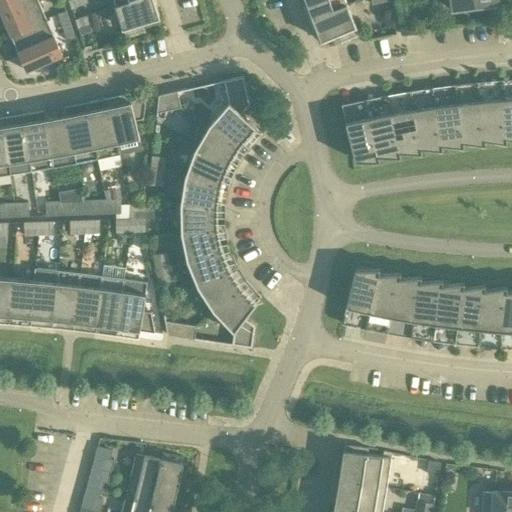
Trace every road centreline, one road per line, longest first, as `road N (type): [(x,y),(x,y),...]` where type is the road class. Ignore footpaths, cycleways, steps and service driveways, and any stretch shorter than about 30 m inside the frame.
road 1 (residential): [(261,434),(235,441),(60,419),(33,400),(0,397)]
road 2 (residential): [(244,37),(229,50),(184,62),(4,100)]
road 3 (residential): [(303,97),(363,72),(511,52)]
road 4 (residential): [(511,378),(300,343)]
road 5 (residential): [(319,143),(282,165),(261,214),(272,249),(314,284)]
road 6 (unclassified): [(511,176),(331,194)]
road 7 (unclassified): [(331,235),(511,252)]
road 8 (residential): [(319,511),(328,464),(321,444),(261,434)]
